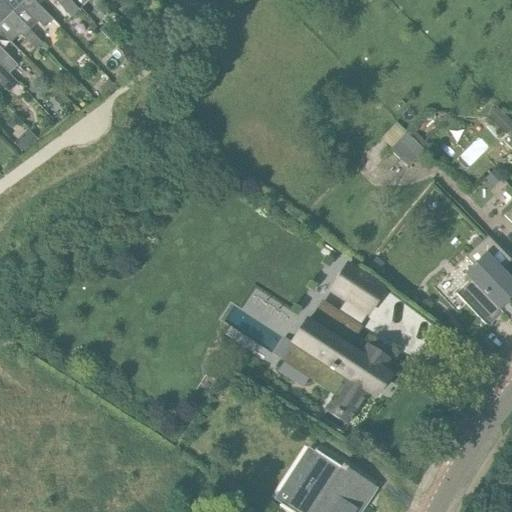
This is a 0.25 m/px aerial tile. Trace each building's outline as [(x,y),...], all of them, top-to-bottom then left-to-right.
[(0,0),(0,1),(12,14),(13,13),(20,6),(44,29),(46,28),(53,21),(31,0),(0,0)] [(53,0),(71,18),(78,11),(67,0),(53,0)] [(67,0),(78,11),(89,0),(67,0)] [(12,14),(0,1),(0,32),(12,44),(21,37),(37,53),(43,46),(12,14)] [(108,24),(101,32),(112,43),(119,35),(108,24)] [(0,65),(10,76),(18,67),(0,49),(0,65)] [(146,52),(138,60),(148,69),(156,61),(146,52)] [(121,86),(137,72),(130,64),(114,78),(121,86)] [(10,76),(0,65),(0,82),(1,84),(0,84),(0,86),(9,96),(19,85),(10,76)] [(108,85),(100,93),(107,101),(115,92),(108,85)] [(511,122),(498,108),(488,117),(506,135),(511,128),(511,122)] [(406,133),(390,151),(408,168),(429,147),(412,130),(408,134),(406,133)] [(27,134),(12,147),(20,156),(35,142),(27,134)] [(494,172),(487,178),(495,187),(501,180),(494,172)] [(470,281),(456,294),(482,323),(511,295),(511,283),(500,271),(511,261),(487,237),(465,258),(473,265),(463,275),(470,281)] [(346,266),(331,290),(369,314),(384,290),(346,266)] [(307,321),(293,343),(346,377),(323,413),(344,426),(346,423),(349,425),(356,414),(353,412),(358,405),(361,407),(367,396),(365,394),(366,391),(377,397),(391,375),(380,369),(390,354),(369,340),(360,355),(307,321)] [(316,453),(282,505),(293,511),(360,511),(363,509),(355,504),(368,484),(342,467),(341,469),(316,453)]
